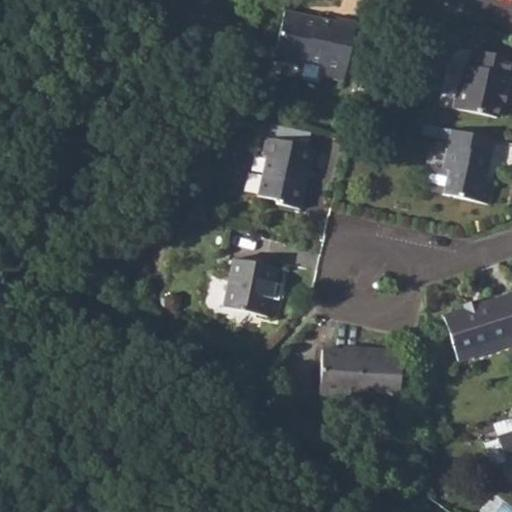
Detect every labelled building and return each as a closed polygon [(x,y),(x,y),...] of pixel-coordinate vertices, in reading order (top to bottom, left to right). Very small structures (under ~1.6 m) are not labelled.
[(297,17),(298,13),(277,8),(266,60),(291,66),(293,62),(316,68),(315,76),(336,80),(349,20),(328,15),(327,19),(309,15),(308,19),(297,17)] [(491,117),(494,104),(497,90),(499,90),(502,75),(504,75),(508,59),(469,50),(466,66),(461,65),(457,84),(455,84),(450,108),(491,117)] [(491,139),(446,129),(437,168),(442,170),(437,194),(482,205),(487,185),(480,184),(476,183),(478,170),(483,171),(491,139)] [(293,202),(299,178),(296,177),(299,161),(302,161),(307,142),(262,133),(254,169),(256,169),(251,193),(293,202)] [(227,254),(217,302),(268,311),(271,294),(274,282),(268,280),(272,263),(227,254)] [(511,293),(443,316),(456,361),(473,355),(471,352),(476,350),(480,350),(486,352),(495,349),(496,344),(511,338),(511,293)] [(351,347),(338,346),(316,346),(313,392),(392,396),(394,346),(351,344),(351,347)] [(511,431),(495,438),(505,465),(511,462),(511,431)]
